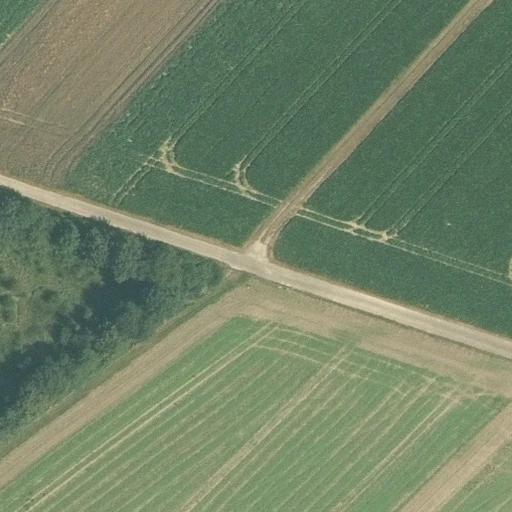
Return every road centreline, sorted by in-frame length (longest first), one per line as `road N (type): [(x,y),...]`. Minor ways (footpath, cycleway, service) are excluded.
road 1 (track): [(508,0),(277,253),(246,263),(0,453)]
road 2 (unclassified): [(0,186),(511,354)]
